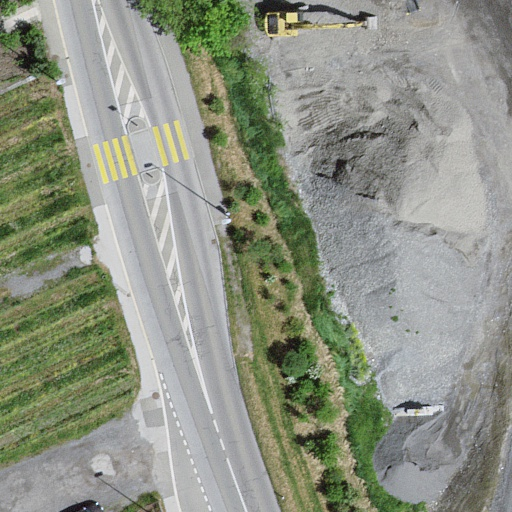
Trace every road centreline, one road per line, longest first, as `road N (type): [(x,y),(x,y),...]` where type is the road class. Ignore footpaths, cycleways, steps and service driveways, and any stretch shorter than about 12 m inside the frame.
road 1 (tertiary): [(98,0),(258,511)]
road 2 (track): [(426,278),(485,511)]
